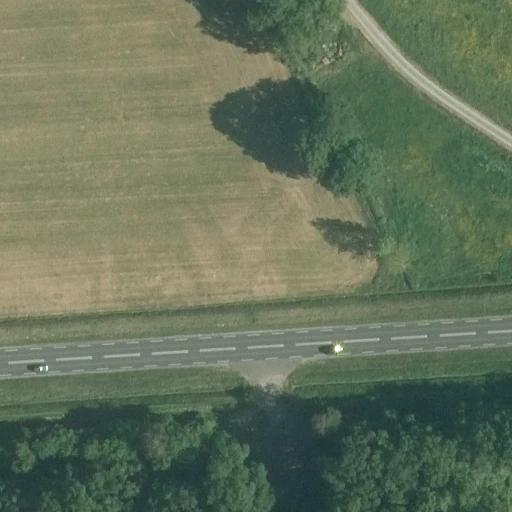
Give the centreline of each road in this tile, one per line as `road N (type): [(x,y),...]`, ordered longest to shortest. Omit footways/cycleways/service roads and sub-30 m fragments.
road 1 (primary): [(0,363),(511,331)]
road 2 (unclassified): [(511,146),(391,57),(342,0)]
